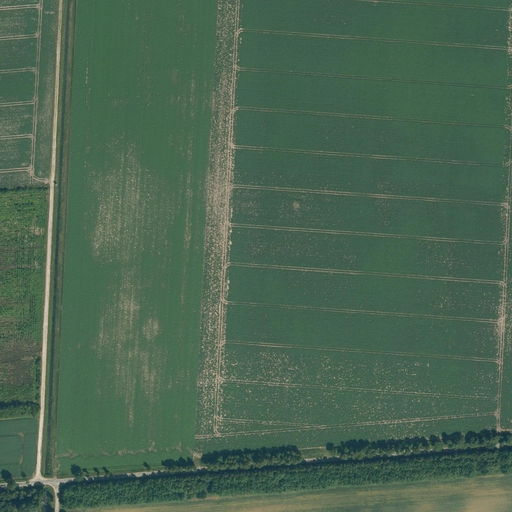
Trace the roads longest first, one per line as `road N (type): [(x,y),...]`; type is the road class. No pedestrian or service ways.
road 1 (track): [(38,482),(61,0)]
road 2 (unclassified): [(58,481),(511,444)]
